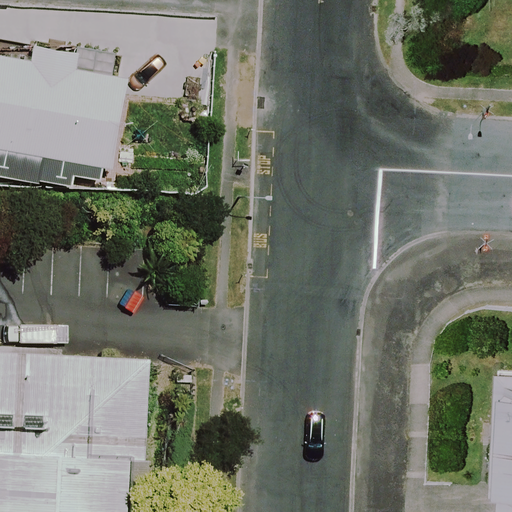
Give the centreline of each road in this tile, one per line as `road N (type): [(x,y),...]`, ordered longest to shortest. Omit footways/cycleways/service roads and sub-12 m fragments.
road 1 (residential): [(293,511),(307,168)]
road 2 (residential): [(511,177),(307,168)]
road 3 (residential): [(307,168),(315,0)]
